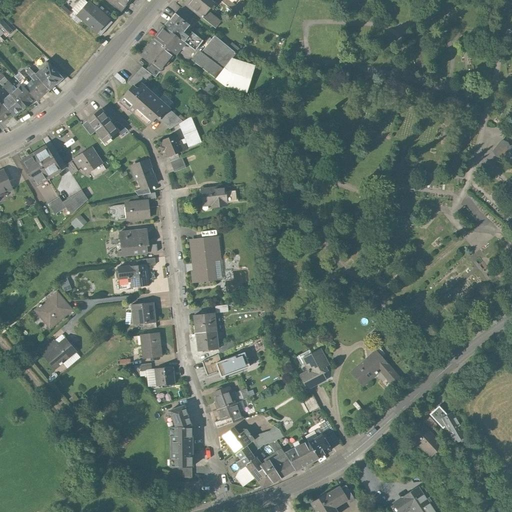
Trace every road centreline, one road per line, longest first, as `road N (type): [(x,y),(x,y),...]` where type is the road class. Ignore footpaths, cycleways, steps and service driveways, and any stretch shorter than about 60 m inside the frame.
road 1 (residential): [(229,507),(189,381),(165,189),(143,138),(88,82)]
road 2 (tertiary): [(511,317),(353,452),(281,492),(229,507)]
road 3 (track): [(219,486),(136,478),(109,461),(0,347)]
